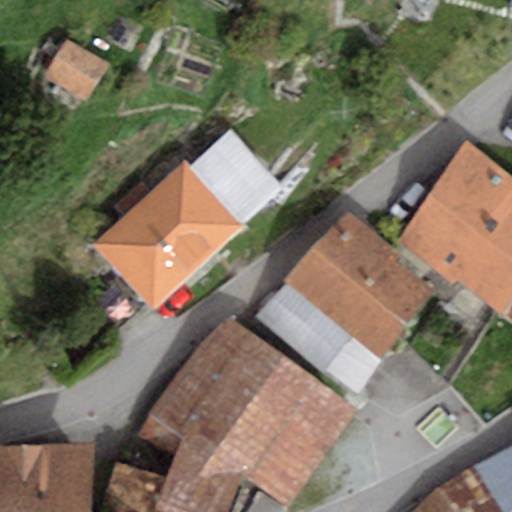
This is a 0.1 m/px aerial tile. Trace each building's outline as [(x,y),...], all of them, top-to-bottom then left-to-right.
[(107,66),(66,41),(42,78),(84,104),(107,66)] [(190,169),(243,225),(283,188),(230,131),(190,169)] [(511,179),(465,140),(398,242),(453,288),(456,282),(499,316),(511,297),(511,179)] [(156,312),(246,229),(243,225),(190,169),(183,161),(93,245),(156,312)] [(407,264),(346,213),(259,318),(354,397),(433,302),(399,274),(407,264)] [(511,297),(499,316),(511,324),(511,297)] [(286,511),(355,417),(225,317),(146,417),(136,435),(173,456),(179,441),(241,484),(279,511),(286,511)] [(231,511),(241,484),(179,441),(173,456),(162,477),(152,511),(231,511)] [(91,511),(91,447),(0,447),(0,511),(91,511)] [(511,511),(511,447),(434,490),(447,511),(511,511)] [(152,511),(162,477),(113,463),(103,511),(152,511)] [(447,511),(434,490),(412,511),(447,511)]
